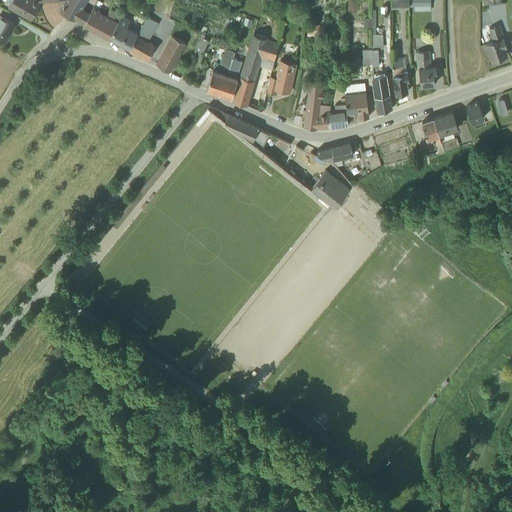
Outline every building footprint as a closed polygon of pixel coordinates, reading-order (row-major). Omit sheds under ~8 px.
[(5,0),(9,2),(8,6),(30,18),(40,0),(5,0)] [(75,18),(86,0),(61,0),(64,2),(60,10),(75,18)] [(97,0),(94,7),(93,6),(84,23),(109,37),(117,21),(99,11),(100,10),(98,9),(102,2),(98,0),(97,0)] [(237,0),(226,0),(224,5),(235,9),(237,0)] [(409,5),(408,0),(390,0),(390,8),(405,8),(405,5),(409,5)] [(414,9),(430,9),(430,0),(408,0),(409,5),(413,5),(414,9)] [(130,19),(116,12),(112,18),(117,21),(109,37),(129,48),(137,32),(126,26),(130,19)] [(15,23),(0,14),(0,40),(4,42),(15,23)] [(158,22),(147,16),(137,32),(129,48),(147,59),(155,45),(148,40),(158,22)] [(284,19),(275,16),(270,37),(278,40),(284,19)] [(484,43),(491,59),(506,54),(504,46),(506,46),(498,24),(488,27),(492,40),(484,43)] [(210,33),(201,30),(199,36),(192,55),(193,55),(192,57),(201,60),(210,33)] [(278,41),(278,40),(252,32),(232,99),(246,103),(258,64),(272,68),(278,41)] [(379,48),(383,47),(383,33),(371,33),(372,47),(379,47),(379,48)] [(156,63),(169,71),(185,42),(170,34),(156,63)] [(220,93),(232,57),(236,46),(232,44),(231,45),(221,41),(219,46),(225,49),(221,59),(216,57),(206,88),(220,93)] [(397,58),(396,46),(391,46),(391,58),(391,59),(391,74),(393,92),(394,92),(394,93),(395,93),(408,91),(407,80),(409,80),(407,69),(406,69),(404,56),(397,58)] [(382,64),(380,64),(379,47),(372,47),(371,47),(372,68),(372,76),(371,76),(370,79),(374,95),(390,93),(387,74),(387,73),(383,74),(382,64)] [(420,84),(434,83),(434,75),(436,74),(435,65),(430,65),(429,49),(415,51),(416,67),(418,67),(420,84)] [(192,57),(188,70),(198,74),(203,61),(192,57)] [(241,60),(232,57),(220,93),(231,96),(241,60)] [(270,75),(266,90),(276,92),(277,89),(289,92),(296,63),(279,59),(274,76),(270,75)] [(269,76),(264,75),(259,95),(257,107),(256,108),(261,110),(269,76)] [(321,91),(322,82),(308,80),(303,126),(316,128),(328,127),(326,110),(330,109),(330,105),(320,103),(321,96),(322,96),(323,92),(321,91)] [(343,84),(344,93),(347,114),(358,113),(358,117),(368,116),(365,90),(364,81),(343,84)] [(389,94),(374,95),(377,113),(392,107),(389,94)] [(497,100),(501,114),(509,111),(504,97),(497,100)] [(483,117),(478,101),(466,106),(472,122),(483,117)] [(326,110),(328,127),(348,124),(345,103),(334,104),(334,109),(326,110)] [(208,104),(194,122),(198,125),(211,110),(224,120),(227,113),(208,104)] [(451,130),(458,128),(452,111),(433,117),(441,141),(453,137),(451,130)] [(224,120),(261,148),(269,132),(227,113),(224,120)] [(425,138),(427,146),(428,145),(429,148),(435,146),(437,153),(444,150),(441,141),(433,117),(421,121),(427,137),(425,138)] [(290,143),(278,137),(274,144),(286,150),(290,143)] [(456,138),(442,142),(445,150),(458,146),(456,138)] [(331,146),(316,150),(317,154),(331,160),(333,161),(337,165),(342,164),(340,158),(353,154),(350,142),(331,146)] [(326,160),(316,155),(313,159),(324,165),(326,160)] [(325,169),(310,188),(316,193),(317,197),(326,205),(331,204),(332,205),(336,205),(349,188),(325,169)] [(137,441),(109,419),(115,413),(114,412),(89,392),(80,404),(105,423),(96,434),(125,457),(137,441)]
